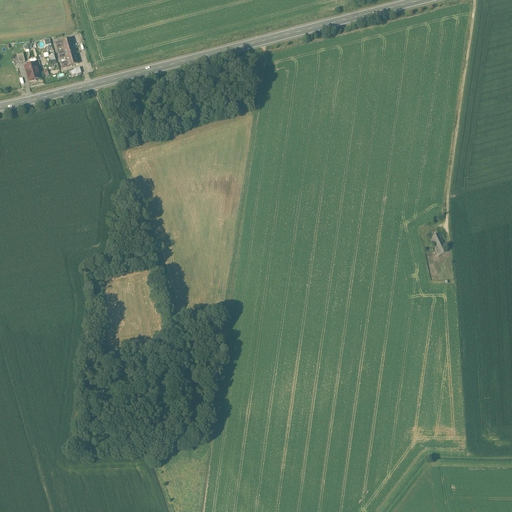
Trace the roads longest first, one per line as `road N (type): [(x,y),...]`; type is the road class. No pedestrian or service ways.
road 1 (track): [(262,40),(207,440),(167,452)]
road 2 (secondary): [(418,0),(0,107)]
